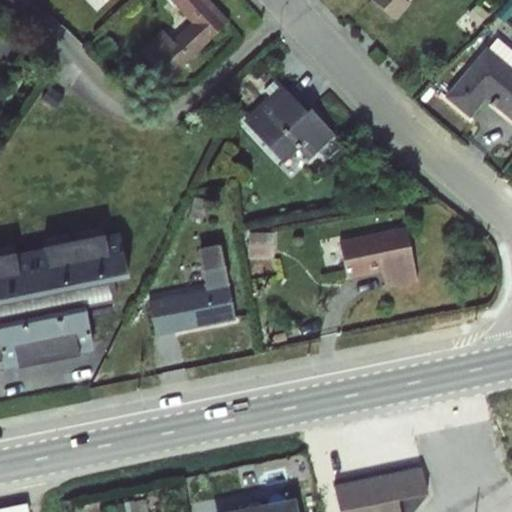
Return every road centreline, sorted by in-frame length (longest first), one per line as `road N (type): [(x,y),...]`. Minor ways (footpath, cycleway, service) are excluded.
road 1 (secondary): [(0,470),(511,359)]
road 2 (residential): [(291,9),(222,85),(190,104),(145,111),(21,0)]
road 3 (residential): [(511,228),(291,9)]
